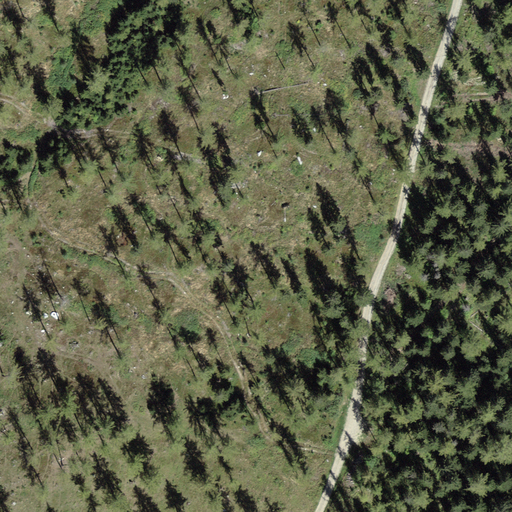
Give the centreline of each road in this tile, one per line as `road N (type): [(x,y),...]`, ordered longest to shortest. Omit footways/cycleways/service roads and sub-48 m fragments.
road 1 (track): [(457,0),(375,278),(357,390)]
road 2 (track): [(357,390),(319,511)]
